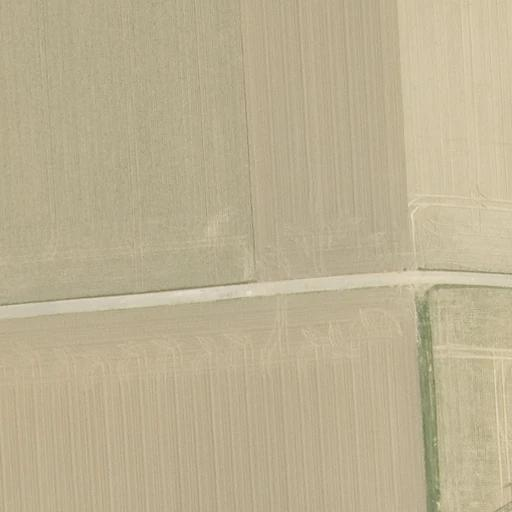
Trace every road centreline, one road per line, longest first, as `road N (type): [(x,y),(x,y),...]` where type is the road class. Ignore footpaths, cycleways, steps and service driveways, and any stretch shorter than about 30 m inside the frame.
road 1 (track): [(0,312),(419,276),(511,283)]
road 2 (track): [(432,511),(419,276)]
